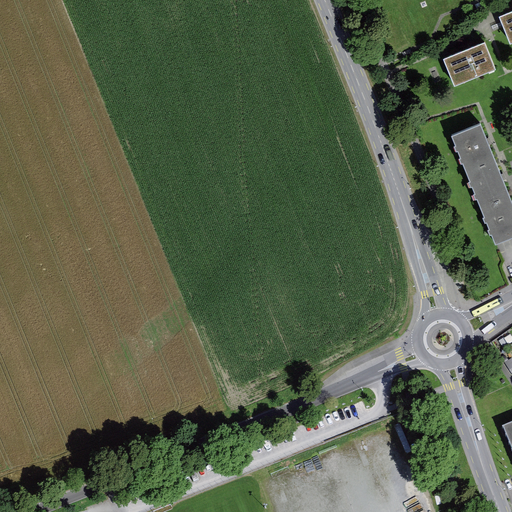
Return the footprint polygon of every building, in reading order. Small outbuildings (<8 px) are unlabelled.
[(511,10),(500,15),(510,41),(511,40),(511,10)] [(485,41),(444,58),(454,83),(495,67),(485,41)] [(452,134),(467,170),(495,159),(480,123),(452,134)] [(467,170),(481,206),(509,195),(495,159),(467,170)] [(481,206),(496,242),(511,235),(511,201),(509,195),(481,206)] [(511,424),(503,428),(511,451),(511,477),(510,478),(511,482),(511,424)]
